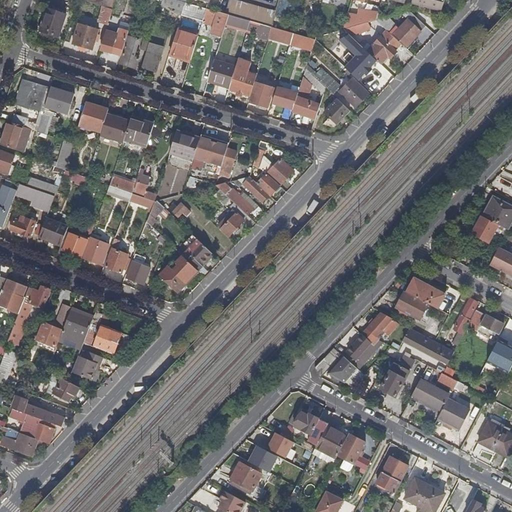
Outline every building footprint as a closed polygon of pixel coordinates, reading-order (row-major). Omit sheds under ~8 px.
[(80,0),(103,7),(112,10),(115,0),(80,0)] [(173,13),(181,16),(183,11),(185,3),(172,0),(162,0),(162,5),(162,6),(174,9),(173,13)] [(250,22),(272,28),(276,12),(229,0),(225,15),(229,16),(250,22)] [(445,0),(413,0),(412,5),(442,13),(445,0)] [(185,3),(183,11),(204,17),(207,10),(185,3)] [(107,28),(110,16),(112,10),(103,7),(97,25),(107,28)] [(58,38),(66,16),(47,10),(39,32),(58,38)] [(229,16),(225,15),(207,10),(204,17),(204,19),(211,21),(213,17),(217,18),(213,30),(223,34),(229,16)] [(107,28),(105,33),(106,33),(100,50),(111,54),(117,35),(109,33),(110,28),(116,29),(119,20),(110,16),(107,28)] [(406,50),(427,28),(414,16),(393,37),(401,45),(406,50)] [(268,41),(272,28),(250,22),(248,28),(261,32),(259,38),(268,41)] [(92,50),(98,31),(79,25),(73,44),(92,50)] [(360,26),(344,30),(350,37),(362,31),(360,26)] [(291,43),(293,35),(272,28),(268,41),(270,41),(271,38),(291,43)] [(170,56),(190,62),(198,38),(177,32),(170,56)] [(377,62),(381,65),(388,58),(390,59),(396,53),(395,52),(401,45),(393,37),(388,32),(371,48),(363,40),(359,45),(362,48),(377,62)] [(133,58),(136,46),(126,43),(119,64),(135,69),(138,60),(133,58)] [(148,45),(141,69),(155,73),(163,50),(148,45)] [(345,69),(358,81),(377,62),(362,48),(357,54),(360,58),(356,61),(351,56),(347,59),(351,63),(345,69)] [(228,89),(247,96),(254,75),(248,73),(252,64),(238,59),(235,69),(228,89)] [(214,61),(207,82),(228,89),(235,69),(214,61)] [(306,70),(304,76),(321,93),(321,94),(323,95),(325,89),(320,83),(306,70)] [(250,97),(256,79),(257,76),(254,75),(247,96),(250,97)] [(320,83),(325,89),(333,96),(341,88),(327,75),(320,83)] [(303,77),(298,92),(307,95),(310,84),(303,77)] [(250,97),(248,103),(267,108),(272,89),(258,84),(259,81),(256,79),(250,97)] [(355,107),(368,94),(353,80),(341,92),(355,107)] [(44,108),(49,90),(23,81),(15,104),(38,111),(37,115),(41,116),(44,108)] [(75,95),(50,87),(49,90),(44,108),(68,115),(75,95)] [(276,88),(271,104),(293,110),(297,97),(298,94),(276,88)] [(293,110),(292,112),(315,119),(320,105),(305,100),(297,97),(293,110)] [(336,125),(349,111),(337,99),(324,113),(336,125)] [(108,111),(85,104),(78,126),(101,134),(107,116),(108,111)] [(36,132),(45,135),(50,119),(41,116),(38,126),(36,132)] [(129,123),(107,116),(101,134),(100,137),(123,144),(123,142),(129,123)] [(146,150),(153,129),(142,126),(143,123),(131,119),(129,123),(123,142),(146,150)] [(25,121),(23,128),(30,130),(36,132),(38,126),(25,121)] [(30,130),(23,128),(22,129),(6,124),(0,143),(0,145),(13,151),(14,150),(17,140),(26,143),(30,130)] [(172,156),(192,162),(193,159),(199,141),(186,138),(175,135),(169,155),(172,156)] [(218,145),(199,139),(199,141),(193,159),(212,165),(218,145)] [(17,140),(14,150),(23,153),(26,143),(17,140)] [(55,169),(63,172),(72,144),(64,141),(55,169)] [(227,148),(218,145),(212,165),(221,167),(226,149),(227,148)] [(237,153),(226,149),(221,167),(219,172),(229,175),(237,153)] [(0,172),(7,175),(13,156),(0,151),(0,172)] [(256,152),(252,167),(258,169),(263,154),(256,152)] [(170,159),(191,166),(192,162),(172,156),(170,159)] [(281,161),(267,174),(280,186),(293,172),(281,161)] [(10,174),(8,181),(19,185),(20,185),(23,178),(10,174)] [(71,183),(84,184),(85,176),(72,174),(71,183)] [(267,174),(257,185),(269,196),(270,197),(280,186),(267,174)] [(150,202),(154,202),(156,196),(145,193),(149,180),(138,176),(134,190),(133,189),(131,194),(131,195),(150,202)] [(131,194),(133,189),(135,184),(112,177),(109,186),(131,194)] [(257,185),(249,178),(238,181),(261,204),(269,196),(257,185)] [(19,185),(8,181),(0,201),(0,224),(3,226),(16,195),(19,185)] [(42,203),(46,193),(20,185),(19,185),(16,195),(42,203)] [(252,211),(224,185),(215,187),(234,205),(239,210),(247,216),(252,211)] [(130,201),(131,195),(109,187),(106,195),(109,196),(110,194),(130,201)] [(234,205),(215,187),(208,189),(230,209),(234,205)] [(51,206),(55,196),(46,193),(42,203),(51,206)] [(151,210),(154,202),(150,202),(131,195),(130,201),(129,202),(151,210)] [(484,219),(504,229),(508,231),(511,223),(511,208),(492,198),(488,204),(491,205),(484,219)] [(178,218),(187,209),(181,204),(173,213),(178,218)] [(488,204),(481,217),(484,219),(491,205),(488,204)] [(239,210),(234,205),(230,209),(229,209),(232,211),(235,214),(239,210)] [(243,220),(247,216),(239,210),(235,214),(243,220)] [(235,214),(232,211),(223,221),(227,223),(235,214)] [(244,222),(243,220),(235,214),(227,223),(223,221),(217,228),(228,238),(244,222)] [(484,219),(481,217),(472,234),(488,243),(491,238),(497,241),(504,229),(484,219)] [(30,237),(36,222),(27,219),(25,225),(14,221),(11,230),(30,237)] [(66,232),(68,229),(46,220),(39,236),(61,245),(66,232)] [(155,231),(147,223),(145,228),(152,234),(155,231)] [(82,258),(88,241),(66,232),(61,245),(59,250),(82,258)] [(198,241),(195,238),(187,246),(190,250),(198,241)] [(82,258),(104,267),(108,256),(106,254),(109,247),(89,239),(88,241),(82,258)] [(198,241),(190,250),(183,257),(198,271),(199,272),(214,256),(198,241)] [(111,249),(108,256),(104,267),(121,273),(128,256),(111,249)] [(511,255),(499,249),(490,266),(511,277),(511,255)] [(183,257),(181,256),(177,260),(181,264),(174,272),(170,268),(161,277),(178,293),(198,271),(183,257)] [(144,285),(150,269),(133,263),(127,278),(144,285)] [(0,294),(0,307),(8,310),(9,306),(11,303),(14,295),(23,298),(27,287),(7,279),(0,294)] [(428,304),(439,309),(446,295),(414,279),(407,293),(428,304)] [(29,289),(9,338),(18,342),(23,330),(20,328),(31,304),(43,308),(50,291),(42,288),(39,293),(29,289)] [(428,304),(407,293),(404,292),(396,307),(421,320),(428,304)] [(11,303),(20,306),(23,298),(14,295),(11,303)] [(462,316),(469,320),(478,303),(470,299),(462,316)] [(55,323),(64,327),(71,310),(72,308),(62,304),(55,323)] [(64,327),(63,329),(85,338),(92,323),(93,319),(71,310),(64,327)] [(504,324),(476,310),(471,320),(468,327),(494,340),(497,334),(499,335),(504,324)] [(104,314),(96,312),(93,319),(92,323),(98,326),(99,326),(104,314)] [(401,324),(383,314),(375,322),(372,320),(369,323),(372,326),(362,337),(373,347),(379,341),(381,339),(377,337),(382,331),(383,332),(385,331),(391,335),(401,324)] [(468,327),(471,320),(469,320),(462,316),(454,330),(459,332),(464,335),(468,327)] [(55,346),(61,330),(43,323),(36,340),(55,346)] [(92,323),(85,338),(83,344),(89,347),(98,326),(92,323)] [(93,348),(105,353),(106,350),(114,353),(120,335),(101,328),(93,348)] [(455,352),(435,342),(410,329),(403,342),(448,365),(455,352)] [(453,345),(457,347),(464,335),(459,332),(453,345)] [(373,347),(362,337),(354,345),(352,344),(350,346),(352,348),(343,358),(357,370),(383,344),(379,341),(373,347)] [(511,366),(511,348),(497,341),(487,360),(509,371),(511,366)] [(0,381),(4,383),(15,354),(5,350),(0,363),(0,381)] [(78,356),(72,372),(90,380),(94,370),(97,365),(100,366),(103,359),(89,353),(86,360),(78,356)] [(411,370),(415,361),(403,356),(399,365),(411,370)] [(329,360),(326,357),(315,369),(318,378),(320,379),(330,368),(326,364),(329,360)] [(357,370),(343,358),(327,375),(344,384),(357,370)] [(397,398),(410,371),(395,364),(381,390),(397,398)] [(473,386),(481,391),(492,370),(484,366),(473,386)] [(456,372),(447,367),(443,374),(452,379),(456,372)] [(70,405),(79,388),(68,382),(60,378),(51,395),(70,405)] [(421,381),(412,398),(441,413),(448,400),(450,396),(421,381)] [(466,386),(458,382),(455,387),(463,391),(466,386)] [(54,410),(56,405),(42,399),(40,404),(54,410)] [(441,413),(438,419),(459,430),(469,412),(448,400),(441,413)] [(25,404),(21,413),(26,414),(35,418),(38,409),(25,404)] [(39,419),(60,427),(64,419),(42,411),(39,419)] [(37,440),(48,444),(54,429),(37,424),(39,419),(35,418),(26,414),(19,433),(37,440)] [(307,419),(300,416),(294,428),(311,437),(309,439),(318,444),(326,428),(328,426),(329,423),(320,418),(319,421),(309,416),(307,419)] [(507,459),(511,448),(511,437),(488,424),(478,443),(507,459)] [(32,457),(37,440),(19,433),(3,427),(2,430),(19,436),(18,440),(10,437),(6,448),(13,451),(14,450),(32,457)] [(318,444),(315,449),(336,460),(337,457),(347,439),(326,428),(318,444)] [(293,444),(275,434),(267,449),(285,459),(293,444)] [(347,439),(337,457),(353,466),(365,444),(349,435),(347,439)] [(257,447),(248,463),(267,473),(276,457),(257,447)] [(394,494),(408,468),(390,458),(376,484),(394,494)] [(252,492),(261,476),(239,464),(230,480),(252,492)] [(405,499),(417,506),(428,486),(416,479),(405,499)] [(428,486),(417,506),(428,511),(434,511),(444,495),(428,486)] [(239,511),(244,503),(224,493),(219,502),(222,503),(219,510),(222,511),(239,511)] [(337,511),(343,502),(327,493),(316,511),(337,511)] [(481,505),(473,501),(466,511),(485,511),(484,511),(486,509),(481,506),(481,505)] [(397,511),(401,506),(395,503),(390,511),(397,511)]
